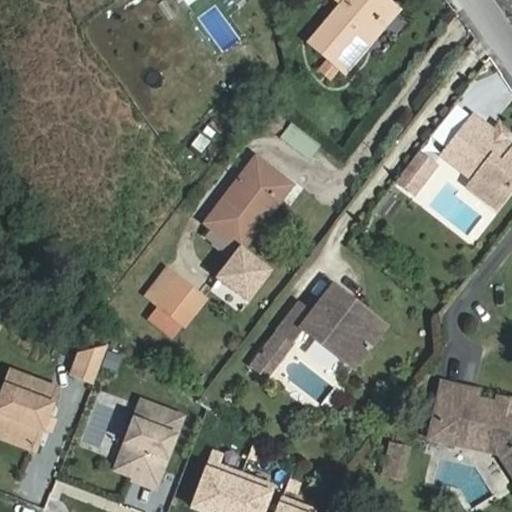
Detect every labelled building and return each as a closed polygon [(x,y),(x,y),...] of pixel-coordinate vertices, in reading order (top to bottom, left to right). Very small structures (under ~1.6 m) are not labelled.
[(345,73),(398,11),(385,0),(346,0),(342,5),(310,44),(345,73)] [(472,117),(446,150),(441,156),(472,180),(475,176),(503,199),(511,187),(511,147),(503,141),(493,133),(492,132),(472,117)] [(291,123),(281,137),(309,159),(320,145),(291,123)] [(497,126),(492,132),(493,133),(503,141),(508,135),(497,126)] [(418,185),(434,164),(418,152),(402,173),(418,185)] [(269,272),(242,252),(262,225),(256,221),(286,181),(256,158),(206,224),(212,229),(207,236),(236,258),(220,279),(248,300),(269,272)] [(397,180),(413,192),(418,185),(402,173),(397,180)] [(467,186),(495,208),(503,199),(475,176),(472,180),(467,186)] [(205,300),(179,280),(158,306),(185,326),(205,300)] [(333,286),(312,313),(299,303),(277,331),(293,343),(302,330),(354,370),(381,335),(342,305),(348,297),(333,286)] [(277,331),(257,357),(273,369),(293,343),(277,331)] [(72,375),(94,384),(108,346),(80,352),(72,375)] [(257,357),(250,366),(266,379),(273,369),(257,357)] [(57,390),(12,373),(0,403),(0,412),(15,419),(7,440),(34,450),(57,390)] [(511,409),(475,401),(476,393),(443,385),(441,391),(434,425),(451,429),(449,438),(497,449),(511,472),(511,409)] [(115,471),(158,487),(184,417),(142,401),(115,471)] [(0,437),(7,440),(15,419),(0,412),(0,437)] [(391,447),(384,476),(399,480),(407,451),(391,447)]
